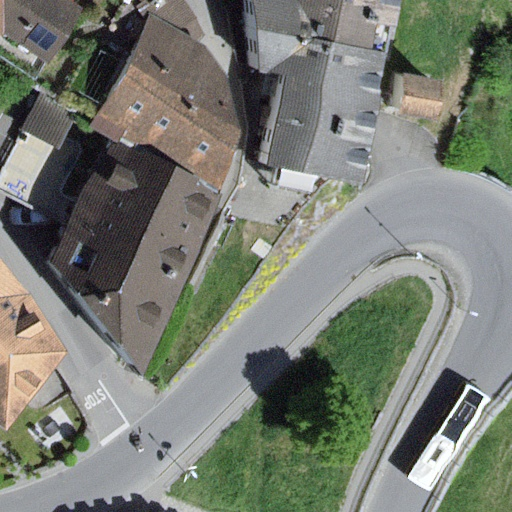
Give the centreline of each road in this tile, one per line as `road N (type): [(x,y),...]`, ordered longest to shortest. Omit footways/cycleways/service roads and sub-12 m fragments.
road 1 (tertiary): [(511,257),(496,224),(469,207),(420,205),(383,221),(142,451)]
road 2 (residential): [(142,451),(0,226)]
road 3 (tertiary): [(408,511),(511,300)]
road 4 (tertiary): [(142,451),(35,511)]
